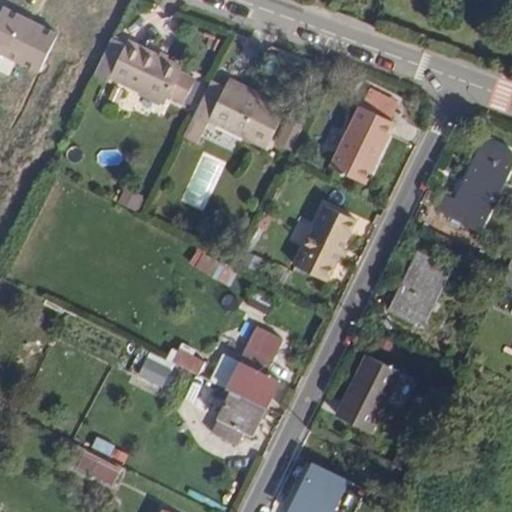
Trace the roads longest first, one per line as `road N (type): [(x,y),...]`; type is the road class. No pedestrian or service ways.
road 1 (residential): [(257,511),(464,85)]
road 2 (tertiary): [(238,0),(464,85)]
